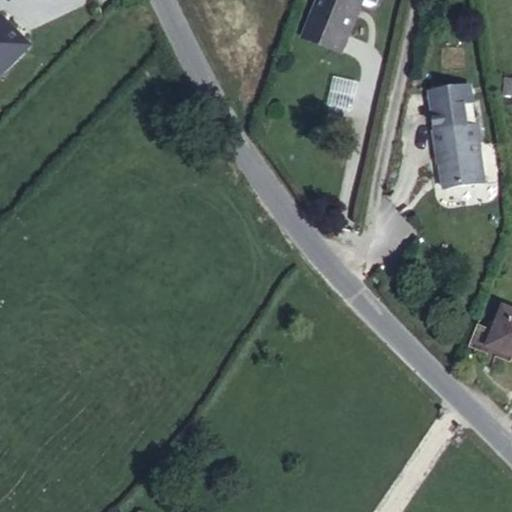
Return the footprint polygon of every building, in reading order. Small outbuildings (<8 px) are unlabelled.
[(0,0),(0,75),(3,78),(36,45),(0,9),(0,0)] [(317,0),(302,39),(339,54),(359,5),(360,0),(317,0)] [(360,0),(359,5),(368,8),(375,6),(376,0),(360,0)] [(440,128),(439,128),(440,144),(442,144),(445,186),(485,182),(481,141),(484,140),(479,84),(437,88),(440,128)] [(492,331),(478,325),(469,348),(484,353),(487,345),(511,355),(511,309),(502,306),(492,331)]
